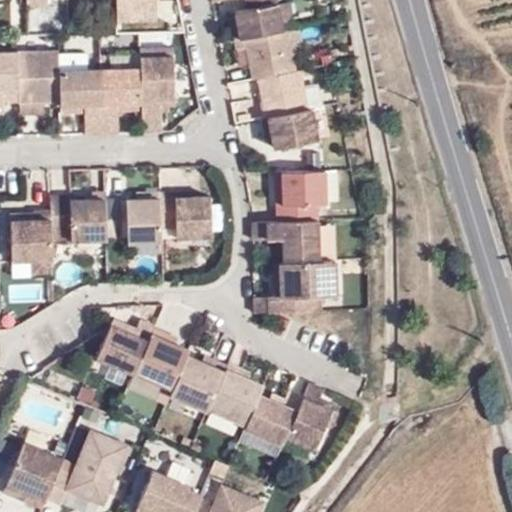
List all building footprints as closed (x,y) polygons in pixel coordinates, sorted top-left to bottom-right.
[(233,7),(239,34),(282,25),(276,0),(247,0),(248,3),(233,7)] [(258,71),(261,71),(300,62),(291,24),(282,25),(239,34),(242,46),(251,43),(258,71)] [(173,40),(140,42),(140,57),(143,98),(143,101),(143,124),(163,124),(160,97),(177,95),(173,40)] [(41,104),(60,103),(59,59),(59,47),(17,49),(19,99),(41,98),(41,104)] [(10,99),(19,99),(17,49),(0,49),(0,89),(9,90),(10,99)] [(143,98),(140,57),(99,58),(101,100),(103,126),(118,125),(118,103),(143,101),(143,98)] [(101,100),(99,58),(59,59),(60,103),(60,104),(84,103),(85,127),(103,126),(101,100)] [(261,71),(270,110),(309,101),(300,62),(261,71)] [(19,111),(42,110),(41,104),(41,98),(19,99),(19,111)] [(321,131),(314,100),(309,101),(270,110),(264,111),(267,127),(274,125),(277,141),(321,131)] [(328,163),(279,165),(281,214),(321,212),(319,191),(330,190),(328,163)] [(151,185),(152,191),(132,191),(133,236),(167,235),(167,221),(167,219),(166,187),(166,185),(151,185)] [(196,192),(195,186),(166,187),(167,219),(183,219),(184,232),(217,230),(215,191),(196,192)] [(110,192),(76,193),(76,188),(49,189),(50,209),(51,221),(76,220),(76,234),(111,233),(110,192)] [(35,209),(35,211),(11,212),(13,262),(32,261),(33,274),(56,273),(53,235),(51,221),(50,209),(35,209)] [(282,233),(283,254),(323,253),(321,212),(281,214),(255,216),(255,235),(282,233)] [(168,246),(218,243),(217,230),(184,232),(183,219),(167,219),(167,221),(167,235),(168,246)] [(51,221),(53,235),(76,234),(76,220),(51,221)] [(107,238),(78,241),(79,252),(108,250),(107,238)] [(276,287),(284,286),(284,270),(275,270),(276,287)] [(258,306),(274,305),(274,287),(257,287),(257,295),(258,306)] [(113,316),(99,350),(137,365),(137,364),(156,319),(156,318),(157,317),(142,311),(136,325),(113,316)] [(192,340),(169,331),(171,325),(156,319),(137,364),(137,365),(175,381),(189,346),(192,340)] [(215,350),(212,355),(189,346),(175,381),(173,386),(211,402),(230,357),(231,356),(230,356),(215,350)] [(244,366),(246,361),(231,355),(231,356),(230,357),(212,401),(247,416),(260,384),(264,375),(244,366)] [(289,428),(290,428),(319,441),(330,416),(336,419),(343,403),(336,400),(337,399),(323,392),(328,380),(314,374),(308,386),(289,428)] [(76,398),(94,404),(100,385),(82,379),(76,398)] [(289,379),(283,393),(260,384),(247,416),(246,419),(285,434),(286,435),(289,428),(308,386),(289,379)] [(91,440),(72,486),(58,480),(46,509),(52,511),(60,511),(66,501),(92,511),(104,511),(129,456),(91,440)] [(63,468),(23,451),(5,494),(29,505),(26,511),(44,511),(46,509),(58,480),(63,468)] [(188,498),(189,495),(152,479),(137,511),(198,511),(202,504),(188,498)] [(262,511),(221,494),(213,511),(262,511)]
